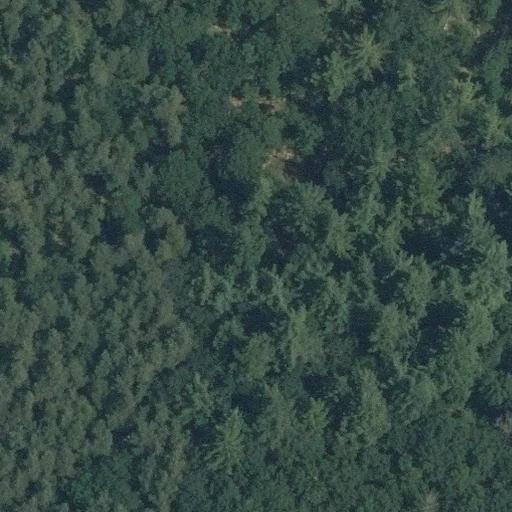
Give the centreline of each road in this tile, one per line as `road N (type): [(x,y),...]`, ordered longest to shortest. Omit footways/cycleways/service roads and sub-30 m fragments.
road 1 (track): [(511,300),(0,301)]
road 2 (track): [(186,511),(188,300)]
